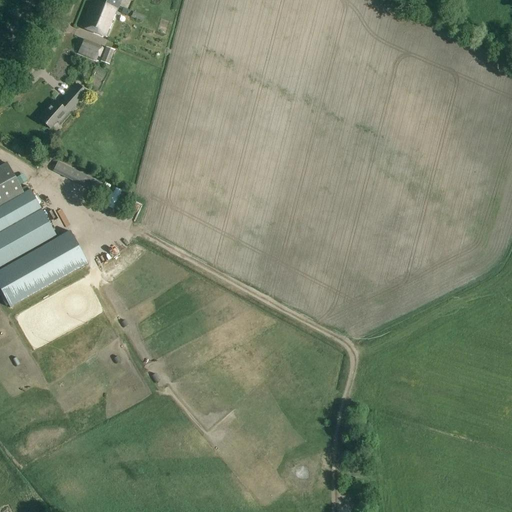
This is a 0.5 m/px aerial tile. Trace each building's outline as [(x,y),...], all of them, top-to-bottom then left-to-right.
[(78,28),(104,39),(119,0),(94,0),(94,1),(87,6),(78,28)] [(84,40),(78,53),(96,60),(101,47),(84,40)] [(106,47),(100,62),(117,68),(121,58),(113,55),(114,51),(106,47)] [(57,124),(77,102),(87,92),(78,84),(57,106),(52,101),(35,119),(47,130),(54,121),(57,124)] [(0,290),(10,309),(89,264),(69,231),(56,238),(29,189),(28,190),(26,186),(21,189),(6,162),(0,166),(0,290)] [(95,181),(58,162),(53,171),(91,190),(95,181)] [(112,211),(117,211),(118,199),(109,198),(108,204),(113,204),(112,211)]
